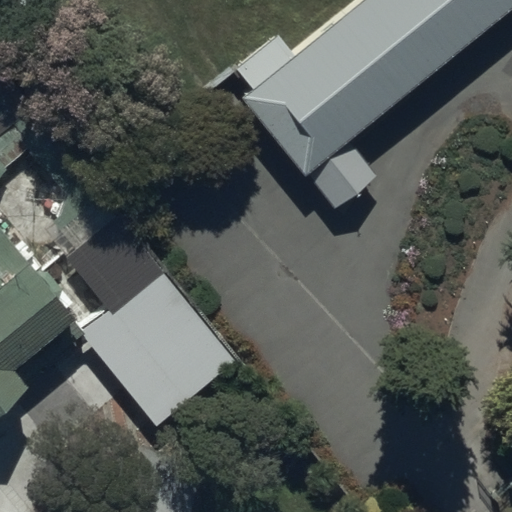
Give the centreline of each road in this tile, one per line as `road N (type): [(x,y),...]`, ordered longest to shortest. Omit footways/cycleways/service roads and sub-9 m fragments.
road 1 (unknown): [(430,482),(323,340),(368,192),(416,94),(444,68),(472,60),(511,66)]
road 2 (unknown): [(498,310),(430,482)]
